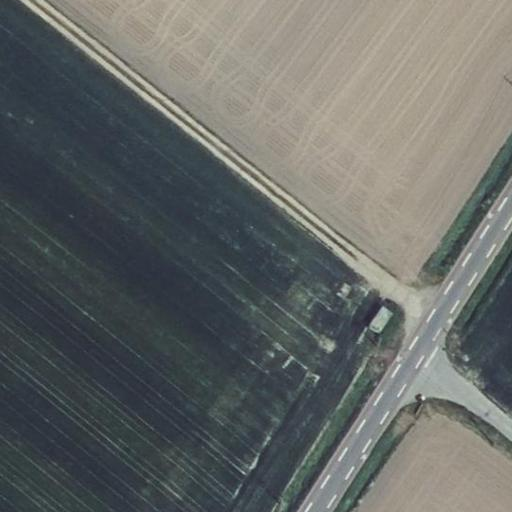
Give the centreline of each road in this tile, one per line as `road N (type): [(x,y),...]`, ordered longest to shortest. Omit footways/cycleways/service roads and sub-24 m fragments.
road 1 (track): [(436,322),(31,0)]
road 2 (tertiary): [(315,511),(511,203)]
